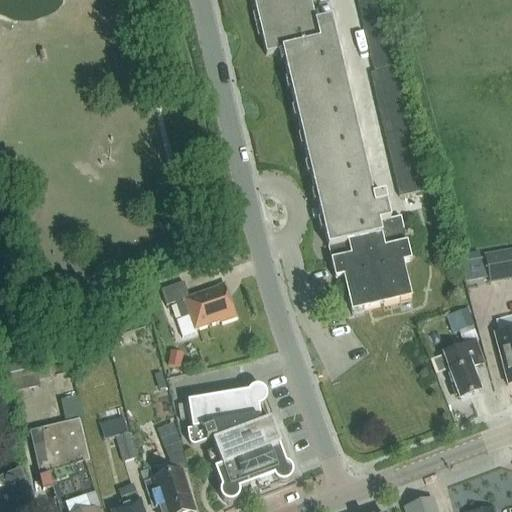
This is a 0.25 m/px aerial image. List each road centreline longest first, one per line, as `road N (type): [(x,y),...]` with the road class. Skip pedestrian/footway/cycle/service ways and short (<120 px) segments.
road 1 (unclassified): [(343,497),(270,289),(201,0)]
road 2 (tertiary): [(343,497),(511,434)]
